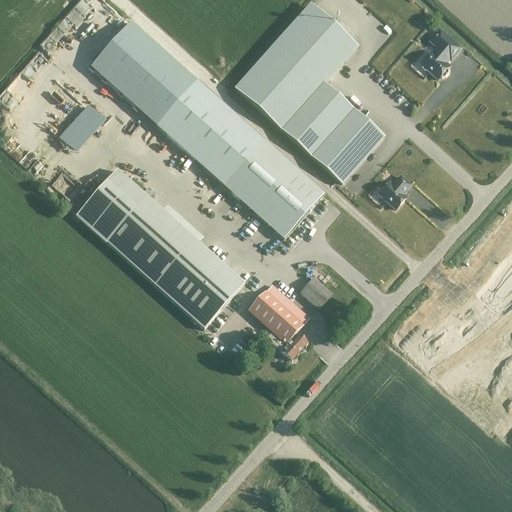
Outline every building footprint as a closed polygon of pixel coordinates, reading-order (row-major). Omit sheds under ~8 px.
[(73,24),(77,28),(103,0),(82,0),(61,23),(68,30),(73,24)] [(237,92),(342,185),(383,140),(323,87),(356,49),(311,9),(237,92)] [(447,72),(450,68),(446,65),(450,61),(452,62),(462,51),(441,32),(431,44),(439,51),(435,55),(433,53),(421,66),(422,67),(422,70),(425,72),(428,72),(438,81),(441,78),(442,79),(445,79),(448,75),(448,72),(447,72)] [(162,68),(170,60),(147,38),(140,46),(162,68)] [(324,197),(264,143),(196,83),(156,128),(223,189),(284,242),(324,197)] [(91,106),(59,140),(75,154),(107,120),(91,106)] [(244,286),(117,172),(81,213),(78,210),(74,215),(77,217),(76,218),(204,332),(244,286)] [(411,187),(400,178),(393,187),(390,185),(379,197),(395,211),(406,199),(402,195),(404,192),(405,194),(411,187)] [(319,312),(332,297),(314,281),(301,296),(319,312)] [(292,363),(308,344),(298,336),(292,343),(290,342),(310,320),(272,287),(249,314),(272,334),(268,338),(272,342),(270,344),(292,363)]
